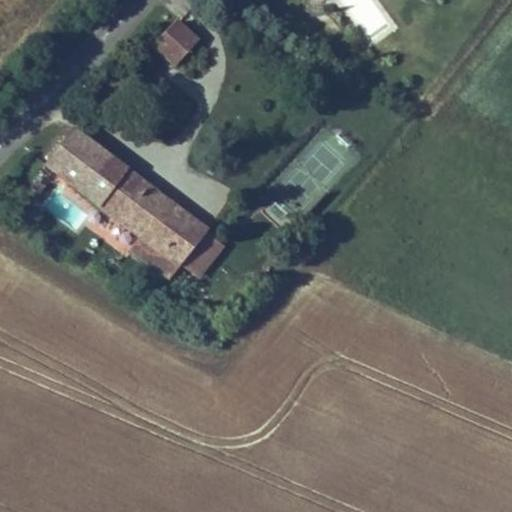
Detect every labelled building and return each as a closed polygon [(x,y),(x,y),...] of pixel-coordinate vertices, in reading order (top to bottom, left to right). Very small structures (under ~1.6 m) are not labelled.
[(174,21),(151,50),(176,70),(199,40),(174,21)] [(72,130),(43,168),(97,210),(169,266),(199,228),(72,130)] [(169,266),(97,210),(86,224),(170,289),(181,275),(169,266)] [(210,237),(199,228),(169,266),(181,275),(209,239),(210,237)] [(209,239),(181,275),(198,288),(226,252),(209,239)]
